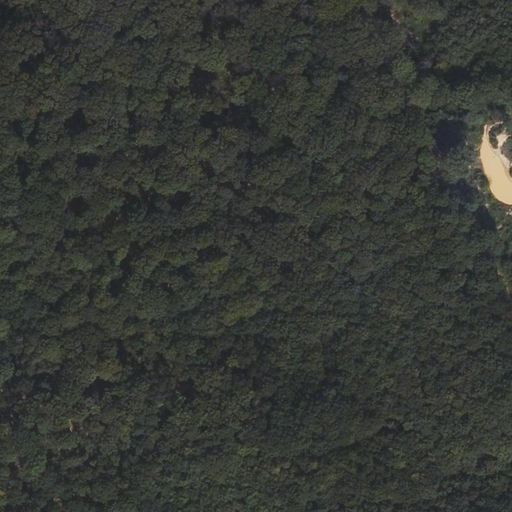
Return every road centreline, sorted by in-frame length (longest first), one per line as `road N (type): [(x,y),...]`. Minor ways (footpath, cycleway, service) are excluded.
road 1 (track): [(0,114),(511,101)]
road 2 (track): [(511,302),(348,0)]
